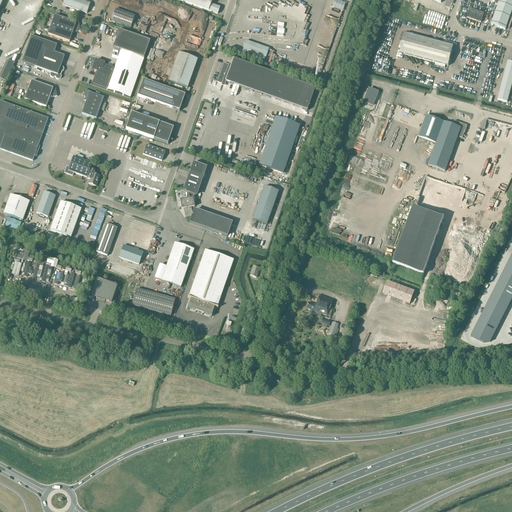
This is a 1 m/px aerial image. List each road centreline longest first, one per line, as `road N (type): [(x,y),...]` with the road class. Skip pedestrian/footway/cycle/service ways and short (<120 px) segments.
road 1 (motorway): [(511,407),(374,437),(180,436),(114,460),(68,489)]
road 2 (unclassified): [(511,375),(346,385),(245,362)]
road 3 (unclassified): [(245,362),(0,303)]
road 4 (motorway): [(511,426),(381,465),(276,511)]
road 5 (unclassified): [(150,218),(233,0)]
road 6 (motorway): [(326,511),(511,448)]
road 7 (unclassified): [(39,178),(103,0)]
road 8 (unknown): [(511,183),(496,218),(452,214),(414,312)]
road 9 (unknown): [(212,168),(209,207),(247,216),(250,186),(223,173)]
